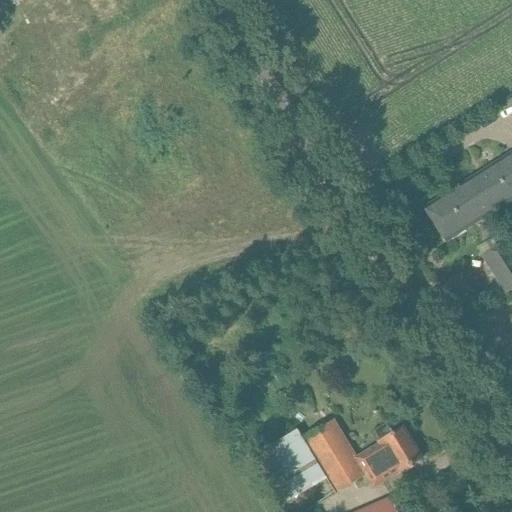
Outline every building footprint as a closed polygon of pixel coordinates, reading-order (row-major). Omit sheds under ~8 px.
[(511,152),(468,181),(490,215),(511,200),(511,152)] [(490,215),(468,181),(424,208),(446,242),(490,215)] [(507,294),(511,290),(511,251),(506,242),(483,257),(507,294)] [(296,432),(262,453),(267,460),(297,511),(302,511),(364,475),(375,468),(374,467),(412,444),(403,428),(393,434),(386,423),(373,431),(381,443),(359,457),(335,419),(301,439),(296,432)] [(422,459),(412,444),(374,467),(375,468),(364,475),(373,489),(422,459)] [(372,505),(355,511),(413,511),(406,492),(372,505)]
